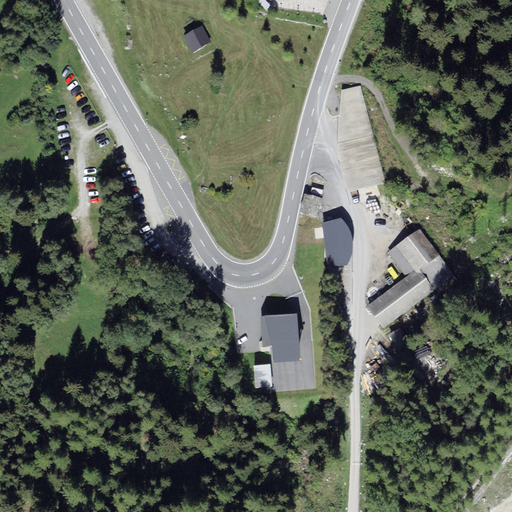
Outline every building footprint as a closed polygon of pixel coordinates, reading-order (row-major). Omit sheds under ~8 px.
[(203,27),(182,37),(191,53),(211,43),(203,27)] [(360,86),(341,91),(337,151),(347,192),(386,183),(360,86)] [(324,206),(310,202),(305,217),(320,221),(324,206)] [(397,246),(415,272),(419,270),(439,255),(421,229),(397,246)] [(455,276),(439,255),(419,270),(435,291),(455,276)] [(415,272),(367,307),(383,329),(435,291),(419,270),(415,272)] [(297,314),(262,316),(263,347),(270,347),(271,363),(300,360),(297,314)] [(410,343),(400,328),(389,336),(399,351),(410,343)] [(392,381),(379,353),(363,360),(377,388),(392,381)] [(272,387),(270,364),(253,366),(256,389),(272,387)]
